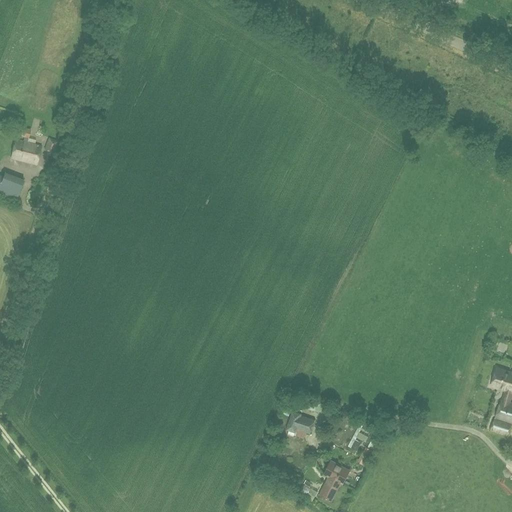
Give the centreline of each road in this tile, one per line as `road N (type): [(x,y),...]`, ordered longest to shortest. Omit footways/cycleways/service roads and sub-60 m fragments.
road 1 (unclassified): [(0,349),(124,0)]
road 2 (track): [(511,466),(471,430),(348,406),(321,427),(314,461)]
road 3 (unclassified): [(511,74),(385,12)]
